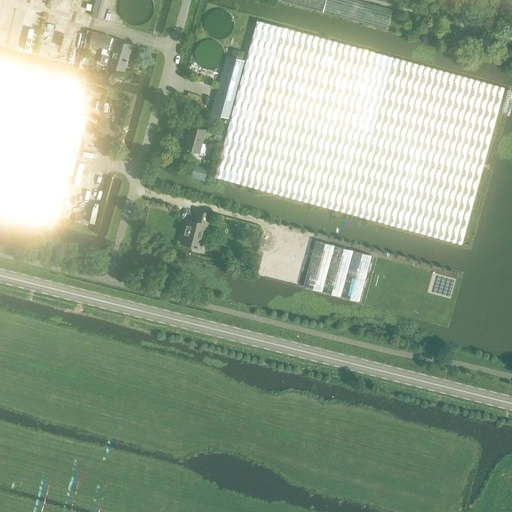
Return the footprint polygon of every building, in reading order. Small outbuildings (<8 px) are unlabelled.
[(95,0),(91,16),(103,19),(107,0),(95,0)] [(155,9),(154,5),(154,2),(152,0),(120,0),(120,2),(119,5),(119,8),(119,10),(120,14),(121,17),(123,19),(125,22),(128,23),(131,25),(134,25),(138,26),(141,25),(144,24),(147,22),(149,20),(151,18),(153,15),(154,12),(155,9)] [(279,0),(280,0),(323,12),(387,29),(392,9),(358,0),(279,0)] [(220,38),(222,38),(225,37),(227,35),(230,33),(231,31),(232,28),(233,25),(232,22),(232,19),(230,16),(228,14),(226,12),(223,11),(221,11),(218,10),(215,11),(213,12),(210,13),(208,15),(206,18),(205,20),(205,23),(205,26),(205,28),(206,30),(207,32),(209,34),(210,35),(213,37),(215,38),(217,38),(220,38)] [(215,177),(350,213),(463,243),(505,86),(393,57),(257,20),(246,60),(242,59),(231,56),(228,55),(212,113),(230,118),(227,131),(224,141),(215,177)] [(36,36),(39,27),(33,26),(30,35),(36,36)] [(87,30),(84,42),(86,43),(91,44),(108,48),(108,47),(111,37),(87,30)] [(14,35),(11,47),(32,53),(35,40),(14,35)] [(210,68),(212,68),(215,67),(217,65),(219,63),(221,61),(222,58),(222,55),(222,52),(221,49),(220,46),(218,44),(216,42),(213,41),(211,40),(208,40),(205,41),(202,42),(200,43),(198,45),(196,47),(195,50),(195,53),(195,55),(195,58),(196,60),(197,62),(199,64),(200,65),(203,67),(205,68),(207,68),(210,68)] [(114,49),(112,48),(110,56),(104,54),(102,63),(125,69),(132,45),(116,41),(114,49)] [(233,49),(231,56),(242,59),(244,52),(233,49)] [(53,169),(67,111),(74,84),(0,65),(0,202),(41,213),(53,169)] [(91,90),(89,96),(101,99),(102,93),(91,90)] [(77,106),(80,92),(74,91),(71,105),(77,106)] [(88,116),(67,111),(53,169),(73,174),(88,116)] [(191,126),(184,148),(200,153),(206,130),(191,126)] [(216,129),(213,139),(224,141),(227,131),(216,129)] [(194,165),(191,177),(205,181),(208,168),(194,165)] [(202,234),(205,234),(211,214),(197,210),(194,221),(188,219),(181,243),(199,247),(202,234)] [(267,276),(359,301),(372,255),(279,230),(267,276)] [(234,252),(231,266),(259,273),(263,259),(234,252)]
